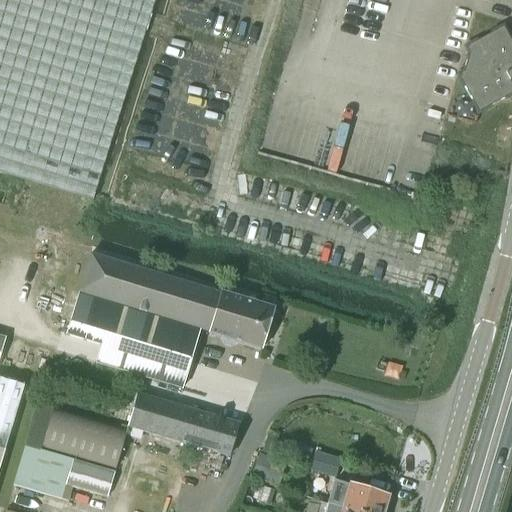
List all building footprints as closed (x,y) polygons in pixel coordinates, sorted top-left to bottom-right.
[(0,0),(0,173),(92,201),(144,33),(150,14),(154,0),(0,0)] [(507,72),(511,68),(511,56),(496,27),(460,47),(467,59),(463,69),(453,75),(473,111),(508,91),(503,84),(507,72)] [(89,256),(78,293),(201,330),(210,332),(209,335),(219,338),(223,345),(231,348),(239,343),(260,349),(272,309),(221,293),(220,296),(89,256)] [(201,330),(78,293),(65,335),(100,346),(95,363),(183,390),(201,330)] [(0,511),(0,468),(24,387),(0,379),(0,511)] [(135,395),(126,426),(131,428),(130,428),(228,458),(238,426),(135,395)] [(51,411),(41,446),(115,469),(126,427),(126,426),(53,404),(51,411)] [(35,406),(12,485),(23,489),(61,500),(66,485),(74,459),(40,448),(41,446),(51,411),(35,406)] [(259,454),(250,478),(276,487),(281,474),(270,471),(274,460),(259,454)] [(74,459),(66,485),(106,498),(114,472),(74,459)] [(333,482),(326,505),(342,509),(350,511),(384,511),(388,498),(333,482)]
